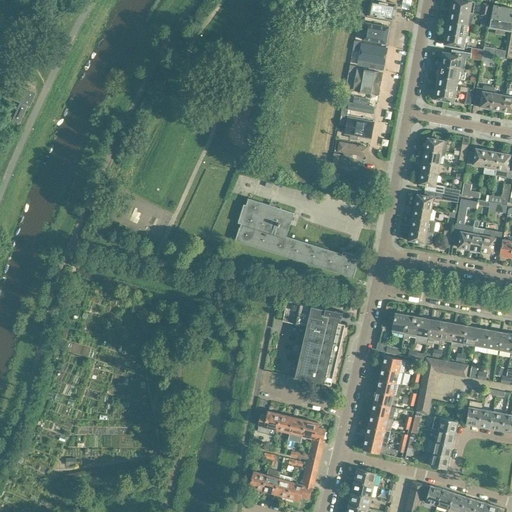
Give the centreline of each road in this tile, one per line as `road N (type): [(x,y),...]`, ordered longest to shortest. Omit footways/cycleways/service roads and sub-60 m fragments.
road 1 (residential): [(383,254),(408,113)]
road 2 (residential): [(376,295),(511,318)]
road 3 (residential): [(511,279),(383,254)]
road 4 (residential): [(347,418),(376,295)]
